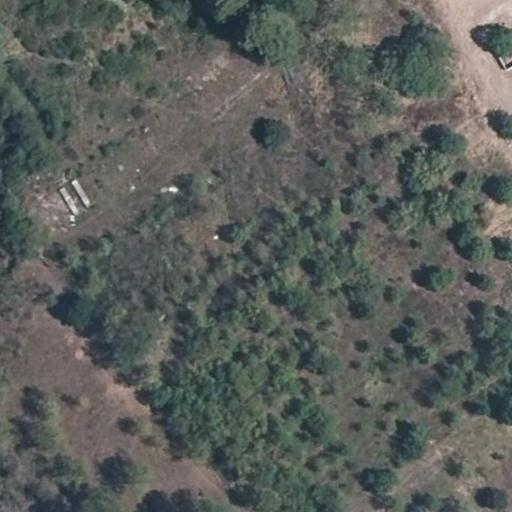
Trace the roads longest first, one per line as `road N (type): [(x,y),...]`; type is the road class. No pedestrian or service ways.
road 1 (track): [(358,0),(160,154)]
road 2 (track): [(511,146),(429,0)]
